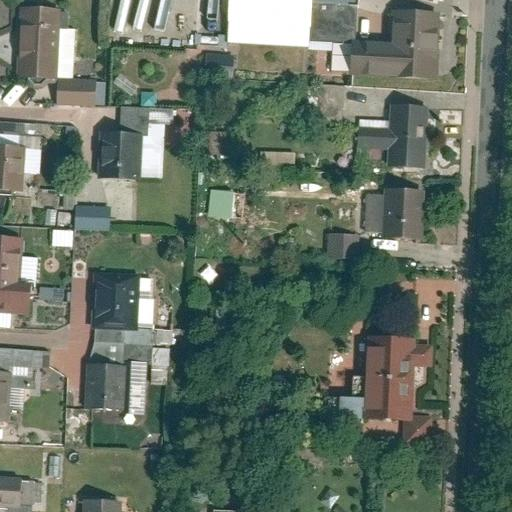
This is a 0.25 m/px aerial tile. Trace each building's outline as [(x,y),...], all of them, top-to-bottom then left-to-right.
[(123,0),(121,30),(144,32),(147,0),(123,0)] [(439,86),(442,14),(391,12),(390,41),(363,40),(364,0),(232,0),(231,23),(314,26),(314,39),(337,40),(336,74),(354,74),(354,79),(395,81),(395,84),(439,86)] [(442,0),(406,0),(440,9),(442,0)] [(26,6),(22,76),(63,79),(67,8),(26,6)] [(240,52),(211,50),(210,74),(239,75),(240,52)] [(65,77),(63,102),(102,104),(104,79),(65,77)] [(127,107),(126,133),(150,134),(156,135),(157,108),(127,107)] [(437,111),(393,109),(392,132),(358,130),(357,151),(388,153),(386,175),(433,178),(437,111)] [(0,122),(0,143),(32,146),(45,146),(46,125),(0,122)] [(104,132),(102,176),(147,179),(150,134),(126,133),(104,132)] [(0,187),(30,190),(32,146),(0,143),(0,187)] [(426,194),(385,192),(384,239),(329,237),(328,262),(357,263),(358,242),(424,244),(426,194)] [(79,205),(78,229),(116,232),(117,207),(79,205)] [(0,235),(0,309),(38,312),(40,280),(27,279),(30,238),(0,235)] [(100,270),(97,323),(103,323),(142,325),(145,273),(100,270)] [(142,325),(103,323),(101,363),(137,365),(156,366),(158,326),(142,325)] [(334,399),(334,421),(405,422),(405,445),(433,445),(434,421),(418,421),(419,334),(368,333),(368,399),(334,399)] [(0,347),(0,370),(18,371),(46,373),(47,351),(0,347)] [(134,414),(137,365),(101,363),(94,362),(91,411),(134,414)] [(0,420),(15,422),(18,371),(0,370),(0,420)] [(0,480),(0,511),(3,511),(4,506),(28,507),(30,483),(0,480)] [(90,497),(89,511),(129,511),(130,500),(90,497)]
